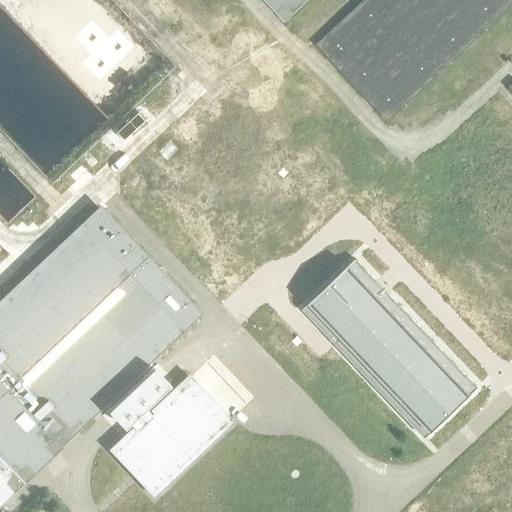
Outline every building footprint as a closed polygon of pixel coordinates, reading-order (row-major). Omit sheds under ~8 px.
[(265,0),(284,20),(305,0),(265,0)] [(511,0),(364,0),(317,44),(388,120),(511,2),(511,0)] [(83,225),(0,303),(0,495),(194,313),(98,210),(83,225)] [(304,309),(330,336),(424,436),(476,386),(356,259),(304,309)] [(97,413),(100,416),(114,431),(122,424),(127,430),(105,453),(149,498),(228,423),(184,375),(143,415),(138,409),(161,388),(143,368),(97,413)]
